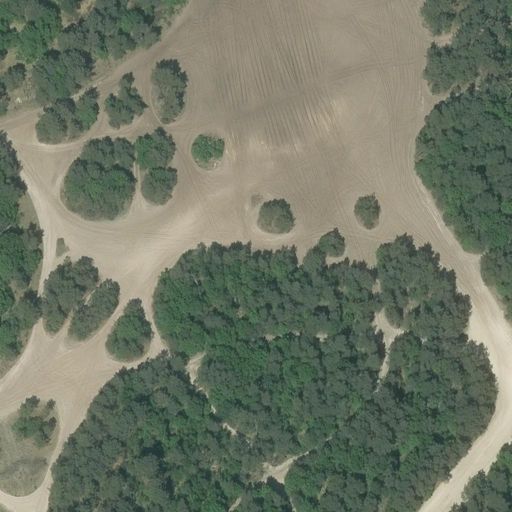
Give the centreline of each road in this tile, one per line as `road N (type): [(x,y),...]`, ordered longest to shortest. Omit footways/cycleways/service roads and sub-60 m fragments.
road 1 (track): [(0,140),(46,203),(24,342),(0,390)]
road 2 (track): [(222,0),(71,97),(0,125)]
